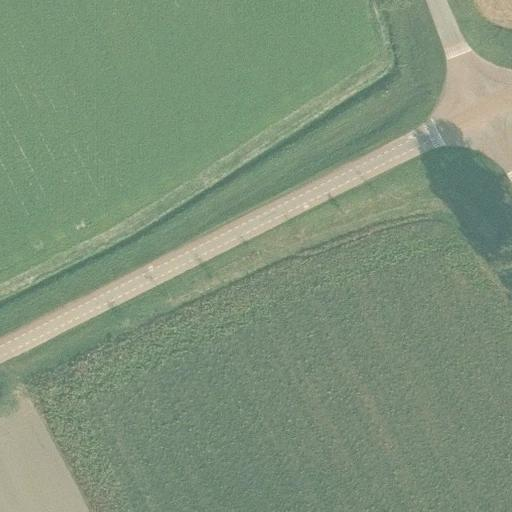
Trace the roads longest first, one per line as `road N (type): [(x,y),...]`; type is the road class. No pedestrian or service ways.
road 1 (unclassified): [(0,365),(489,123)]
road 2 (unclassified): [(489,123),(434,0)]
